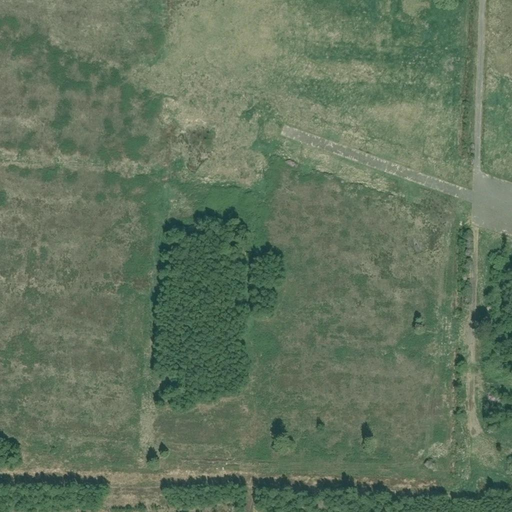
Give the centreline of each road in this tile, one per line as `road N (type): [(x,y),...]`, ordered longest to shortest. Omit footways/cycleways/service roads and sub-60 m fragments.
road 1 (unclassified): [(480,0),(473,200)]
road 2 (unclassified): [(473,200),(285,133)]
